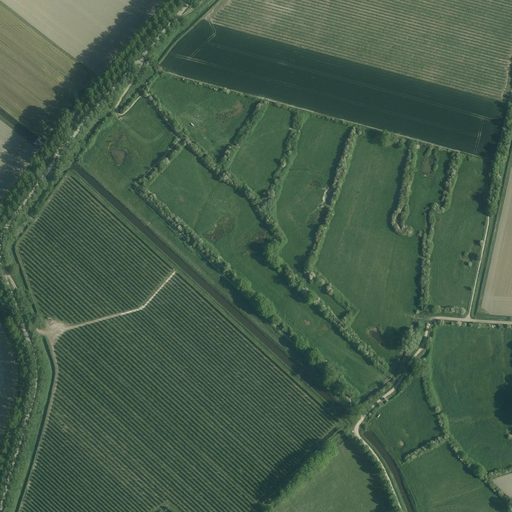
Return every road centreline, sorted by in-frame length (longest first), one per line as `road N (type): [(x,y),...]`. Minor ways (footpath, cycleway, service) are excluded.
road 1 (unclassified): [(0,239),(61,151),(191,0)]
road 2 (unclassified): [(0,511),(35,374),(0,264)]
road 3 (track): [(266,511),(357,427)]
